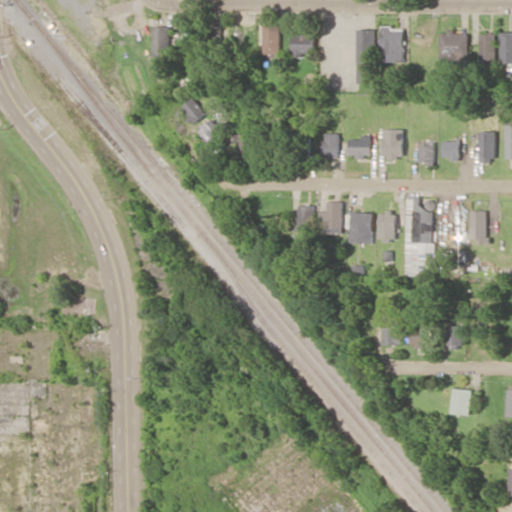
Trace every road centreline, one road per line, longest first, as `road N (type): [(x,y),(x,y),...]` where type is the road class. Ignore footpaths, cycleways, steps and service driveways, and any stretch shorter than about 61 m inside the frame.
road 1 (tertiary): [(124,511),(121,315),(105,242),(0,68)]
road 2 (residential): [(511,5),(207,0)]
road 3 (residential): [(511,184),(244,182),(224,171)]
